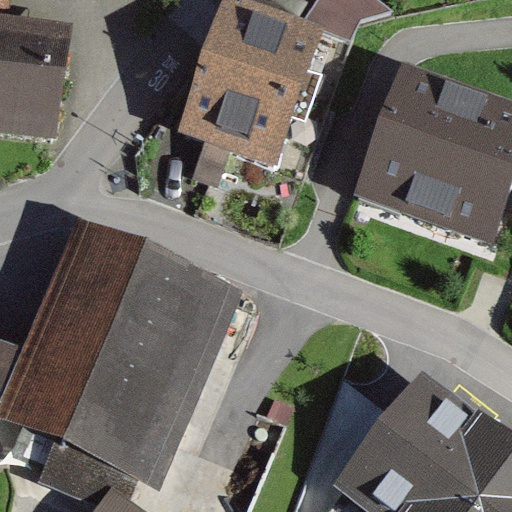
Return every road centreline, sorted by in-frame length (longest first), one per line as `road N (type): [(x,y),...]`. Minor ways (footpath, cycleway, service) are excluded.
road 1 (residential): [(511,374),(457,340),(70,194)]
road 2 (unclassified): [(70,194),(219,0)]
